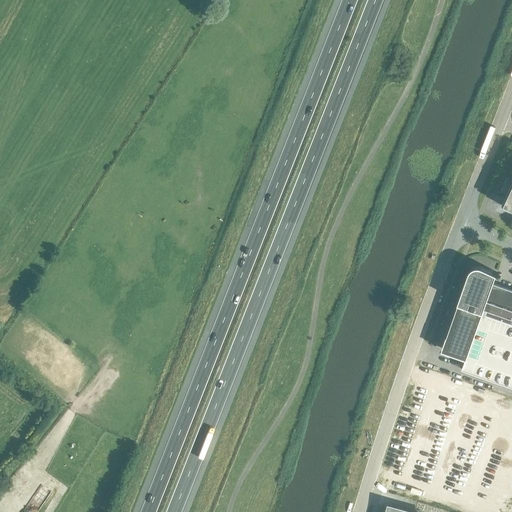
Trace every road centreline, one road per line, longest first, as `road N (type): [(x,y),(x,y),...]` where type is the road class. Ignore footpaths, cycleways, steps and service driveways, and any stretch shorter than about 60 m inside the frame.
road 1 (motorway): [(350,0),(145,511)]
road 2 (motorway): [(176,511),(376,0)]
road 3 (unclassified): [(462,220),(360,511)]
road 4 (unclassified): [(511,96),(462,220)]
